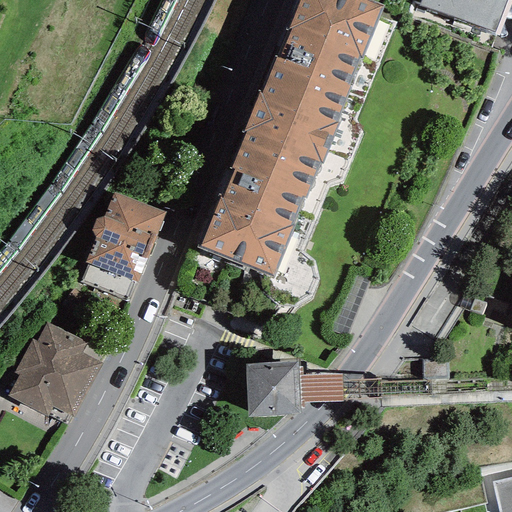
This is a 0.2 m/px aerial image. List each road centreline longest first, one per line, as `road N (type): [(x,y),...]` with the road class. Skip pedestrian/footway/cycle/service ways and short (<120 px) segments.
road 1 (primary): [(269,0),(150,300),(89,424),(33,511)]
road 2 (residential): [(511,116),(340,388),(273,451),(176,511)]
